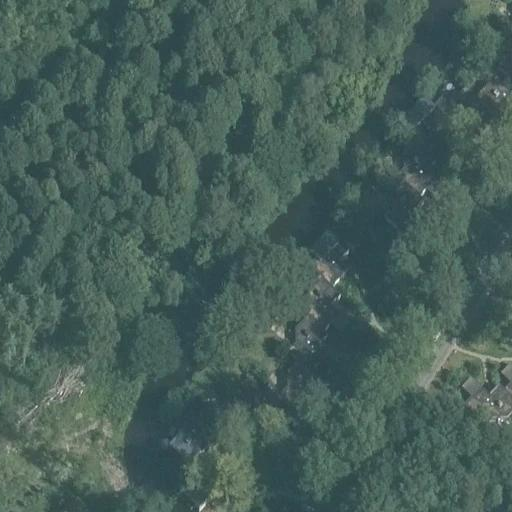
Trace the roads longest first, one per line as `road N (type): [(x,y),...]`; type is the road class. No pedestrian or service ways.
road 1 (residential): [(366,482),(397,419),(511,240)]
road 2 (residential): [(366,482),(459,477),(483,488),(497,511)]
